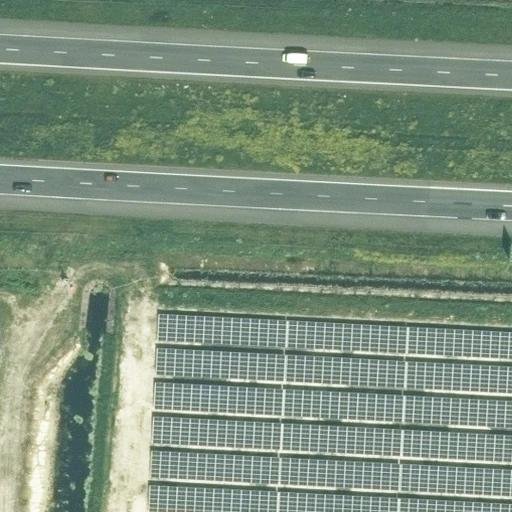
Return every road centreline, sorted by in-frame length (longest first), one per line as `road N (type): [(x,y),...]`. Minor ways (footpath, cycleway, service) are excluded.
road 1 (motorway): [(511,76),(0,49)]
road 2 (motorway): [(0,179),(511,206)]
